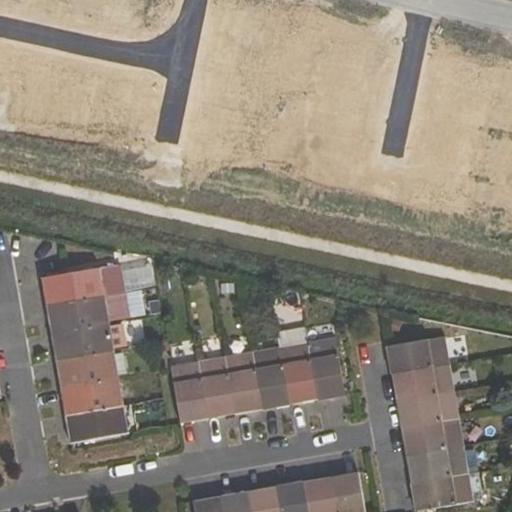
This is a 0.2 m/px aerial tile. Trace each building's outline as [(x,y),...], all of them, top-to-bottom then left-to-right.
[(52,292),(54,305),(102,297),(97,269),(46,278),(41,279),(44,293),(52,292)] [(59,332),(106,324),(106,320),(102,301),(102,297),(54,305),(46,306),(48,320),(56,319),(59,332)] [(116,299),(102,301),(106,320),(119,318),(116,299)] [(159,302),(151,303),(153,312),(160,311),(159,302)] [(61,345),(63,360),(111,352),(111,348),(107,327),(106,324),(59,332),(51,333),(53,347),(61,345)] [(119,325),(107,327),(111,348),(123,346),(119,325)] [(277,332),(280,348),(289,401),(290,405),(304,403),(303,399),(316,396),(307,343),(304,328),(277,332)] [(393,355),(396,373),(449,364),(444,337),(393,346),(387,347),(389,356),(393,355)] [(335,338),(307,343),(316,396),(317,401),(331,398),(331,393),(345,391),(335,338)] [(126,345),(126,349),(152,345),(154,344),(153,341),(126,345)] [(280,348),(252,352),(261,406),(262,410),(276,408),(275,403),(289,401),(280,348)] [(66,374),(68,388),(116,380),(111,352),(63,360),(56,361),(58,375),(66,374)] [(252,352),(224,357),(234,411),(235,415),(248,413),(247,409),(261,406),(252,352)] [(224,357),(197,362),(206,416),(207,420),(221,418),(220,414),(234,411),(224,357)] [(206,416),(197,362),(170,367),(180,425),(194,422),(193,418),(206,416)] [(398,387),(400,400),(453,391),(449,364),(396,373),(392,374),(394,387),(398,387)] [(71,402),(73,414),(121,406),(116,380),(68,388),(60,389),(63,403),(71,402)] [(458,419),(453,391),(400,400),(396,401),(399,415),(403,414),(405,428),(458,419)] [(126,434),(121,406),(73,414),(65,416),(68,431),(75,429),(78,442),(126,434)] [(408,442),(410,456),(463,447),(458,419),(405,428),(401,429),(404,443),(408,442)] [(468,474),(463,447),(410,456),(406,456),(408,471),(413,470),(415,483),(468,474)] [(365,511),(358,472),(345,475),(346,479),(333,481),(337,511),(365,511)] [(468,474),(472,501),(483,499),(478,472),(468,474)] [(417,496),(420,511),(472,501),(468,474),(415,483),(411,484),(413,497),(417,496)] [(319,484),(305,486),(309,511),(337,511),(333,481),(332,477),(318,480),(319,484)] [(280,511),(309,511),(305,486),(305,482),(291,484),(291,488),(277,491),(280,511)] [(263,493),(249,496),(251,511),(280,511),(277,491),(277,487),(263,489),(263,493)] [(223,511),(251,511),(249,496),(248,492),(235,494),(235,498),(222,500),(223,511)] [(209,503),(195,505),(195,511),(223,511),(222,500),(221,497),(208,499),(209,503)]
